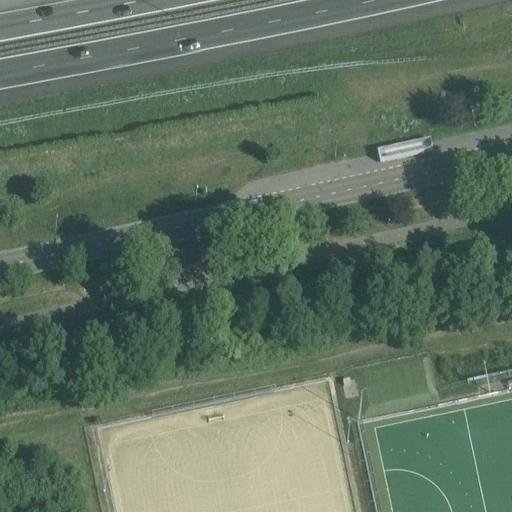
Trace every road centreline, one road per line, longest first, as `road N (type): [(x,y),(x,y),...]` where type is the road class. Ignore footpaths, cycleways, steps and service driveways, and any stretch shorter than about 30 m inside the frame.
road 1 (secondary): [(0,266),(511,155)]
road 2 (motorway): [(0,75),(381,0)]
road 3 (motorway): [(143,0),(0,26)]
